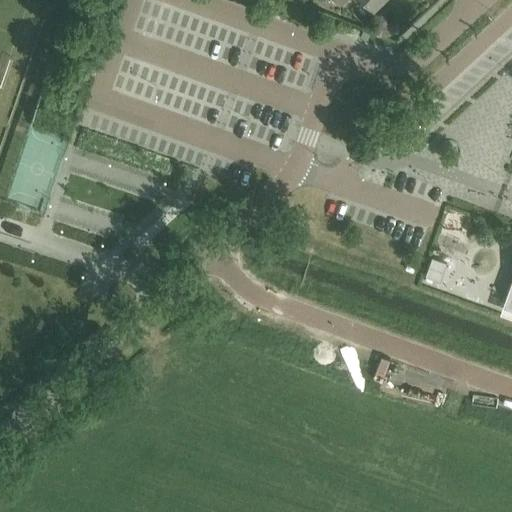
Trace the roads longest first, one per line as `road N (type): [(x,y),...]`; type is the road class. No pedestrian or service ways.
road 1 (residential): [(210,252),(268,302),(511,389)]
road 2 (unclassified): [(295,168),(332,181),(511,15)]
road 3 (unclassified): [(0,439),(210,252)]
road 4 (unclassified): [(295,168),(332,75),(414,62),(481,0)]
road 5 (unclassified): [(210,252),(295,168)]
